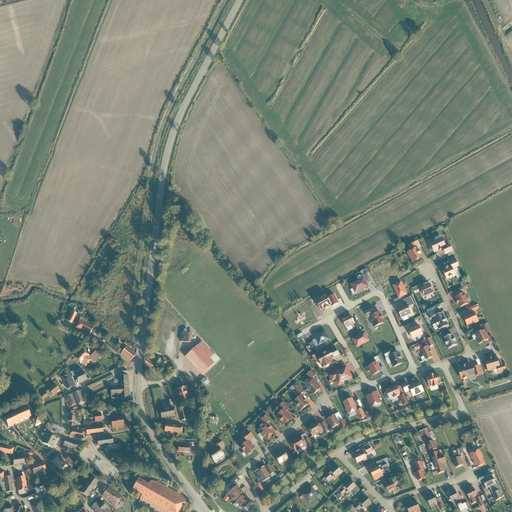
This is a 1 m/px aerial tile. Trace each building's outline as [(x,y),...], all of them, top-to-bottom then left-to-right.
[(440,240),(430,244),(433,252),(444,248),(440,240)] [(417,249),(407,254),(412,262),(422,257),(417,249)] [(445,258),(449,267),(440,270),(444,279),(454,275),(451,268),(457,265),(453,256),(445,258)] [(362,280),(350,287),(354,296),(367,288),(362,280)] [(400,284),(392,288),(397,300),(406,296),(400,284)] [(429,287),(419,291),(423,300),(433,296),(429,287)] [(467,302),(463,292),(454,296),(458,306),(467,302)] [(328,296),(316,301),(320,311),(332,306),(328,296)] [(411,314),(408,306),(397,310),(401,319),(411,314)] [(371,309),(363,313),(366,319),(374,314),(371,309)] [(435,310),(426,315),(429,321),(438,316),(435,310)] [(73,311),(69,320),(73,322),(77,313),(73,311)] [(467,325),(478,320),(473,311),(463,316),(467,325)] [(379,314),(369,319),(373,329),(383,324),(379,314)] [(442,315),(433,320),(439,331),(448,326),(442,315)] [(354,325),(350,318),(341,322),(344,330),(354,325)] [(80,320),(76,327),(92,335),(95,327),(85,322),(80,320)] [(325,328),(314,334),(320,346),(331,340),(325,328)] [(483,329),(473,333),(477,342),(487,338),(483,329)] [(192,333),(181,332),(180,341),(191,343),(192,333)] [(368,342),(364,334),(351,342),(355,349),(368,342)] [(428,346),(433,344),(429,336),(425,339),(428,346)] [(452,336),(443,341),(448,350),(457,346),(452,336)] [(213,356),(201,343),(197,346),(183,358),(200,376),(213,364),(209,359),(213,356)] [(135,354),(127,347),(122,352),(130,360),(135,354)] [(339,354),(335,347),(329,351),(328,350),(314,359),(318,366),(319,366),(321,368),(330,363),(329,360),(339,354)] [(433,358),(428,347),(420,350),(425,361),(433,358)] [(100,355),(93,349),(89,354),(96,360),(100,355)] [(84,351),(75,359),(83,368),(92,360),(84,351)] [(496,373),(504,370),(502,364),(498,365),(496,356),(483,360),(486,370),(494,368),(496,373)] [(148,358),(144,364),(152,368),(155,362),(148,358)] [(378,362),(368,366),(373,377),(382,372),(378,362)] [(335,367),(336,369),(327,375),(330,380),(333,379),(337,386),(351,377),(342,363),(335,367)] [(456,367),(459,378),(473,375),(470,363),(456,367)] [(481,373),(478,364),(472,366),(475,375),(481,373)] [(310,379),(314,375),(310,370),(306,374),(310,379)] [(86,379),(82,371),(73,376),(76,383),(86,379)] [(436,373),(424,376),(427,386),(439,383),(436,373)] [(119,377),(119,386),(112,386),(112,396),(120,396),(120,399),(130,399),(129,376),(119,377)] [(72,378),(63,381),(67,389),(75,386),(72,378)] [(311,378),(303,385),(311,394),(319,387),(311,378)] [(405,380),(400,383),(404,392),(407,390),(410,396),(422,391),(417,380),(407,385),(405,380)] [(304,390),(298,383),(294,387),(300,394),(304,390)] [(395,384),(383,389),(388,399),(399,393),(395,384)] [(51,398),(59,392),(54,385),(46,392),(51,398)] [(190,400),(187,387),(176,390),(180,403),(190,400)] [(374,391),(365,394),(369,404),(378,401),(374,391)] [(38,396),(41,401),(47,397),(44,392),(38,396)] [(84,403),(79,392),(75,393),(79,404),(84,403)] [(406,402),(402,393),(397,395),(401,404),(406,402)] [(307,402),(300,394),(291,402),(298,411),(307,402)] [(67,398),(70,407),(77,405),(74,396),(67,398)] [(350,397),(341,402),(347,413),(356,407),(350,397)] [(275,416),(282,425),(291,417),(286,411),(289,408),(283,401),(277,405),(281,410),(275,416)] [(160,420),(174,417),(172,408),(158,412),(160,420)] [(365,416),(360,408),(355,411),(359,419),(365,416)] [(189,409),(179,411),(181,420),(191,418),(189,409)] [(27,420),(23,410),(0,419),(0,420),(4,430),(27,420)] [(101,414),(94,415),(94,423),(102,423),(101,414)] [(255,430),(263,439),(272,432),(265,424),(270,420),(265,414),(260,418),(264,422),(255,430)] [(338,422),(333,414),(324,419),(329,428),(338,422)] [(37,426),(42,424),(39,417),(33,419),(37,426)] [(110,430),(123,428),(121,417),(108,420),(110,430)] [(322,429),(317,421),(305,428),(310,436),(322,429)] [(328,428),(323,421),(319,424),(323,431),(328,428)] [(84,424),(85,435),(103,433),(102,424),(89,425),(89,423),(84,424)] [(69,426),(67,433),(81,436),(82,429),(69,426)] [(172,434),(181,435),(182,427),(173,426),(172,434)] [(432,440),(426,427),(418,431),(420,435),(422,434),(426,443),(432,440)] [(240,439),(244,445),(238,450),(244,458),(253,451),(247,443),(252,439),(247,433),(240,439)] [(305,445),(299,435),(288,441),(295,452),(305,445)] [(52,449),(56,440),(47,436),(43,445),(52,449)] [(312,444),(308,437),(303,440),(307,447),(312,444)] [(113,446),(112,439),(97,441),(98,448),(113,446)] [(78,446),(65,441),(63,448),(75,452),(78,446)] [(183,441),(178,441),(177,453),(189,454),(190,445),(183,444),(183,441)] [(213,464),(224,457),(218,449),(223,446),(220,441),(211,447),(213,451),(206,455),(213,464)] [(430,452),(437,449),(434,441),(426,444),(430,452)] [(365,452),(371,449),(368,443),(362,446),(365,452)] [(0,453),(11,456),(13,447),(7,445),(6,448),(0,446),(0,453)] [(106,466),(85,448),(78,456),(99,474),(106,466)] [(287,457),(282,448),(273,454),(278,462),(287,457)] [(483,454),(480,448),(469,452),(475,467),(484,463),(481,455),(483,454)] [(356,462),(367,458),(363,450),(353,455),(356,462)] [(441,463),(446,461),(443,455),(439,456),(437,451),(429,454),(436,474),(444,471),(441,463)] [(15,452),(16,458),(10,459),(11,465),(23,464),(22,452),(15,452)] [(74,461),(68,454),(64,459),(70,465),(74,461)] [(67,464),(58,455),(51,462),(60,471),(67,464)] [(460,455),(452,457),(455,467),(463,464),(460,455)] [(404,459),(408,468),(412,466),(408,457),(404,459)] [(387,468),(385,463),(388,462),(386,458),(376,464),(377,467),(380,466),(383,470),(387,468)] [(413,472),(416,480),(425,477),(420,460),(413,462),(416,471),(413,472)] [(273,470),(269,463),(263,467),(268,474),(273,470)] [(38,473),(39,478),(47,475),(43,464),(27,469),(30,476),(38,473)] [(262,465),(252,471),(258,481),(268,475),(262,465)] [(335,479),(342,472),(337,466),(329,473),(335,479)] [(382,477),(378,467),(368,472),(372,481),(382,477)] [(485,488),(494,483),(490,474),(480,480),(485,488)] [(86,496),(97,481),(90,475),(78,490),(86,496)] [(3,478),(6,493),(11,492),(10,487),(13,486),(11,477),(3,478)] [(144,484),(134,478),(128,488),(139,494),(144,484)] [(150,478),(137,498),(160,511),(175,511),(184,498),(150,478)] [(355,486),(349,480),(342,485),(348,492),(355,486)] [(386,492),(395,487),(392,482),(383,487),(386,492)] [(45,488),(42,483),(34,489),(37,493),(45,488)] [(234,484),(225,492),(232,500),(241,492),(234,484)] [(312,487),(302,495),(308,502),(318,495),(312,487)] [(353,496),(358,491),(355,488),(350,493),(353,496)] [(467,498),(469,497),(471,502),(476,500),(473,495),(477,494),(474,488),(464,492),(467,498)] [(499,488),(491,493),(495,500),(503,495),(499,488)] [(120,498),(108,489),(101,499),(113,508),(120,498)] [(458,498),(454,490),(445,495),(449,503),(458,498)] [(235,505),(244,498),(240,494),(232,501),(235,505)] [(436,501),(433,494),(423,498),(426,506),(436,501)] [(480,495),(476,497),(480,506),(484,504),(480,495)] [(241,508),(249,501),(246,497),(238,504),(241,508)] [(363,509),(369,502),(364,497),(358,503),(363,509)] [(444,507),(439,497),(436,499),(440,509),(444,507)] [(108,511),(100,501),(92,507),(95,511),(108,511)] [(409,511),(418,508),(415,501),(404,506),(406,511),(409,511)] [(459,505),(462,511),(472,507),(469,501),(459,505)]
